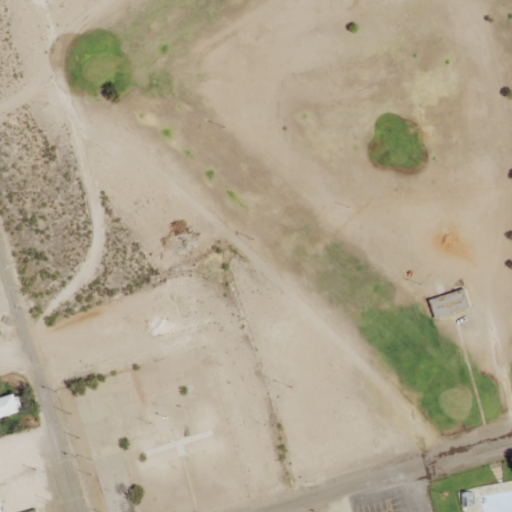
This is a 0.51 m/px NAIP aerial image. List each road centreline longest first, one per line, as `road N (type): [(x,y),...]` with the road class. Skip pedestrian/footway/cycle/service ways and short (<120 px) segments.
road 1 (residential): [(261,511),(511,441)]
road 2 (residential): [(75,511),(0,278)]
road 3 (residential): [(0,355),(208,288)]
